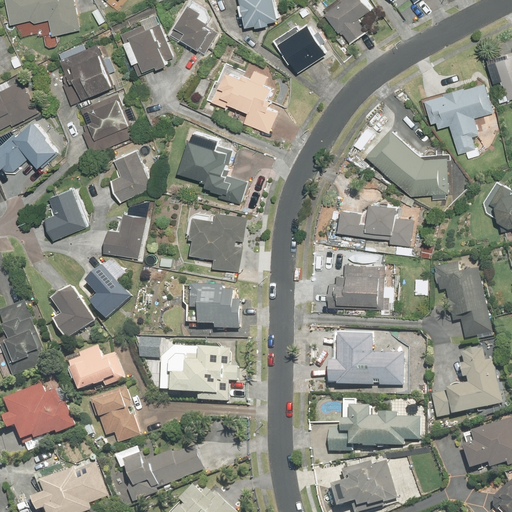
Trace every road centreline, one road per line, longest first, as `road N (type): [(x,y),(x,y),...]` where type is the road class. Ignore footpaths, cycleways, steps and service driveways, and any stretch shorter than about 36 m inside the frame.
road 1 (residential): [(293,511),(280,426),(284,253),(307,165),(366,80),(507,0)]
road 2 (unknown): [(137,357),(166,415),(280,406)]
